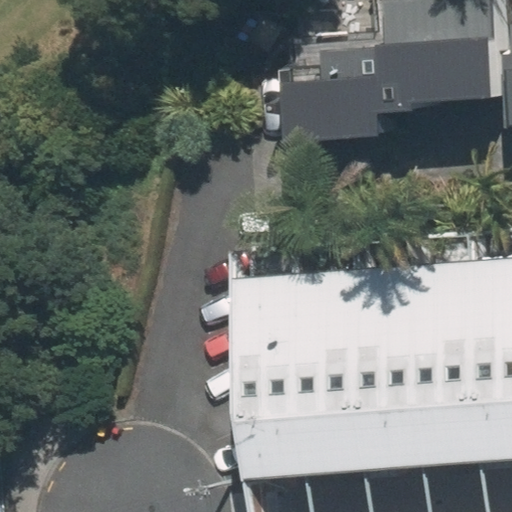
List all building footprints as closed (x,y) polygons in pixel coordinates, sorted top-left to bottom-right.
[(305,31),(311,132),(422,126),(420,102),(511,96),(511,0),(396,0),(398,26),(305,31)] [(467,457),(511,453),(511,254),(510,229),(453,233),(467,457)] [(410,461),(467,457),(453,233),(395,236),(410,461)] [(352,464),(410,461),(395,236),(338,240),(352,464)] [(295,468),(352,464),(338,240),(280,244),(295,468)] [(27,511),(21,414),(0,414),(0,511),(27,511)]
